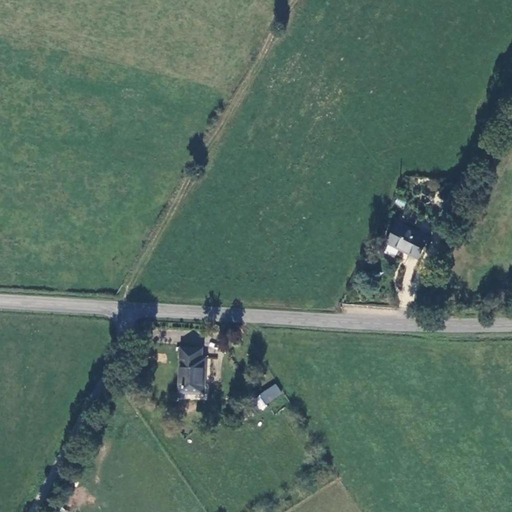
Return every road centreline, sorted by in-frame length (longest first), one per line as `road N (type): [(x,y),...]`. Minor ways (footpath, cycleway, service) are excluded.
road 1 (tertiary): [(125,309),(511,324)]
road 2 (track): [(125,309),(133,275),(292,0)]
road 3 (unclassified): [(38,511),(120,345),(125,309)]
road 4 (tertiary): [(0,301),(125,309)]
